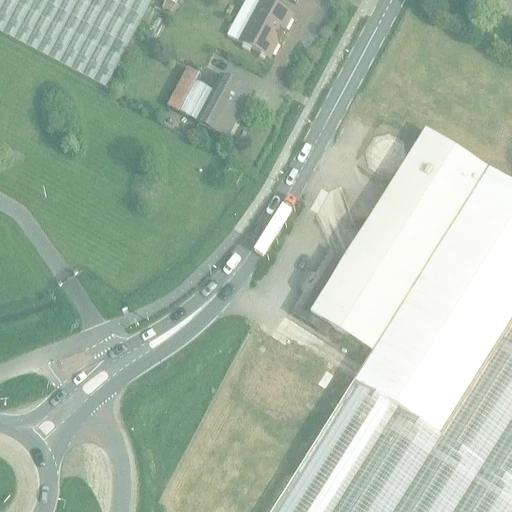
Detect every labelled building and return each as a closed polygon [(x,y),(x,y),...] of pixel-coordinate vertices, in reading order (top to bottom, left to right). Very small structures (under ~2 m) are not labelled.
[(0,0),(0,36),(105,93),(154,0),(0,0)] [(158,0),(155,7),(171,15),(178,2),(173,0),(158,0)] [(246,0),(227,37),(269,60),(291,18),(270,6),(273,0),(246,0)] [(187,70),(167,108),(227,139),(252,93),(223,78),(215,93),(214,95),(196,85),(200,77),(187,70)] [(331,327),(373,354),(368,363),(360,375),(356,382),(441,433),(511,321),(511,185),(499,177),(490,172),(424,133),(340,266),(333,252),(317,278),(314,277),(308,277),(302,287),(304,292),(307,294),(295,313),(327,333),(331,327)] [(242,177),(230,170),(223,183),(236,189),(242,177)] [(511,511),(511,321),(441,433),(356,382),(274,511),(511,511)] [(290,369),(305,376),(311,364),(322,369),(330,352),(305,339),(290,369)] [(269,361),(258,386),(292,400),(303,375),(269,361)]
